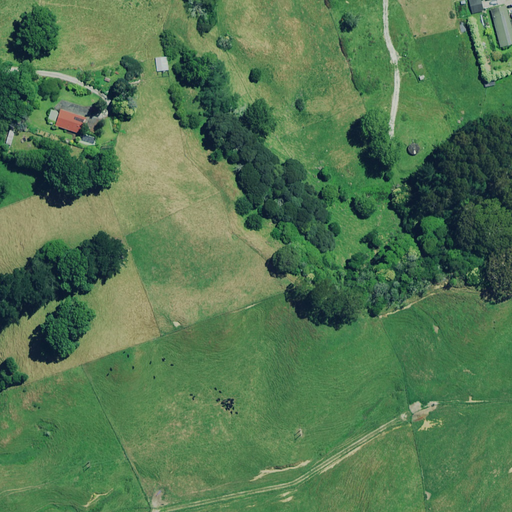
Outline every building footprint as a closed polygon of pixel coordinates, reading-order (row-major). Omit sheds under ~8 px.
[(482,11),(478,0),(467,0),(471,14),(482,11)] [(511,44),(511,34),(504,6),(490,10),(500,47),(511,44)] [(169,57),(155,58),(156,72),(170,71),(169,57)] [(61,109),(60,112),(51,109),(47,122),(56,126),(80,135),(86,117),(61,109)] [(96,138),(84,132),(80,139),(92,145),(96,138)]
